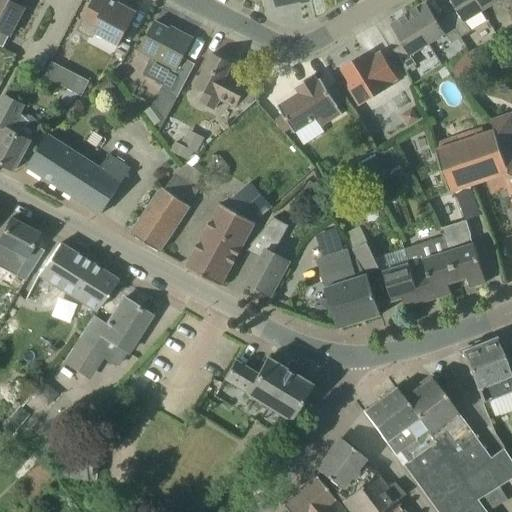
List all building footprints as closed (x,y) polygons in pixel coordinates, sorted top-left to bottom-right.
[(0,0),(0,29),(10,35),(24,8),(8,0),(0,0)] [(137,13),(121,5),(112,0),(93,0),(77,31),(90,37),(93,31),(119,45),(137,13)] [(465,22),(483,11),(475,0),(451,0),(458,10),(448,16),(461,38),(471,32),(465,22)] [(511,6),(511,0),(475,0),(483,11),(500,0),(506,10),(511,6)] [(461,38),(448,16),(439,22),(427,3),(409,14),(428,45),(446,34),(452,44),(461,38)] [(411,56),(428,45),(409,14),(391,25),(403,44),(394,50),(407,71),(417,65),(411,56)] [(195,64),(184,58),(194,39),(171,26),(170,29),(155,21),(139,52),(151,58),(143,74),(163,84),(160,89),(178,98),(195,64)] [(449,63),(458,80),(484,66),(475,49),(449,63)] [(350,82),(346,84),(359,105),(387,88),(387,87),(398,80),(381,52),(369,59),(366,54),(342,69),(350,82)] [(236,108),(244,112),(257,101),(264,86),(251,79),(248,85),(228,74),(233,64),(213,53),(195,86),(206,92),(201,102),(215,110),(220,99),(236,108)] [(68,89),(75,74),(52,62),(45,77),(68,89)] [(443,79),(451,75),(446,67),(438,72),(443,79)] [(286,132),(292,128),(295,132),(316,119),(321,126),(342,113),(337,106),(338,105),(322,79),(318,81),(314,75),(296,86),(300,93),(279,106),(284,115),(275,121),(286,132)] [(97,88),(104,96),(116,87),(108,78),(97,88)] [(66,89),(59,102),(68,106),(80,96),(66,89)] [(28,120),(21,114),(26,105),(5,93),(0,101),(0,125),(3,127),(0,133),(0,162),(15,170),(33,137),(43,126),(32,115),(28,120)] [(145,111),(155,126),(166,117),(158,103),(157,102),(145,111)] [(408,126),(419,119),(413,108),(407,112),(404,119),(408,126)] [(508,171),(511,169),(511,111),(491,118),(494,130),(508,171)] [(511,169),(508,171),(494,130),(436,149),(450,191),(505,173),(511,194),(511,169)] [(101,167),(86,158),(48,134),(28,167),(101,214),(130,168),(109,154),(101,167)] [(196,154),(202,143),(186,134),(181,143),(176,141),(171,151),(189,161),(194,152),(196,154)] [(370,180),(385,173),(376,156),(362,164),(370,180)] [(191,205),(189,204),(184,200),(193,186),(176,173),(165,188),(163,186),(131,234),(159,251),(191,205)] [(321,187),(310,180),(301,194),(312,201),(321,187)] [(187,267),(221,285),(257,222),(256,221),(273,206),(252,182),(226,205),(222,203),(187,267)] [(472,189),(457,194),(467,219),(482,214),(472,189)] [(262,258),(248,283),(252,285),(252,290),(259,294),(263,291),(272,296),(291,262),(275,253),(290,225),(275,217),(247,250),(262,258)] [(26,257),(39,233),(10,218),(0,238),(0,266),(26,280),(35,262),(26,257)] [(441,227),(444,236),(458,280),(467,278),(470,287),(486,282),(467,219),(441,227)] [(365,274),(368,273),(381,267),(360,226),(345,234),(357,258),(365,274)] [(449,283),(458,280),(444,236),(406,248),(411,264),(415,274),(414,275),(422,302),(452,293),(449,283)] [(96,312),(117,280),(59,244),(38,276),(63,292),(63,291),(96,312)] [(405,307),(422,302),(414,275),(415,274),(411,264),(406,248),(405,249),(410,264),(384,273),(393,301),(402,298),(405,307)] [(357,258),(352,260),(349,250),(318,260),(326,288),(339,328),(381,315),(368,273),(365,274),(357,258)] [(127,352),(128,353),(151,316),(123,298),(106,325),(95,318),(80,340),(65,364),(89,379),(103,358),(117,367),(127,352)] [(511,373),(509,374),(499,348),(495,338),(461,352),(476,390),(478,389),(483,403),(511,391),(511,373)] [(245,394),(288,420),(310,384),(267,358),(257,374),(235,361),(214,396),(226,403),(236,386),(246,392),(245,394)] [(474,436),(456,412),(457,411),(430,377),(402,397),(435,441),(443,435),(454,450),(474,436)] [(435,441),(402,397),(395,388),(363,412),(396,454),(396,455),(437,511),(485,511),(477,499),(511,476),(511,461),(502,447),(489,457),(474,436),(454,450),(443,435),(435,441)] [(9,417),(20,426),(29,415),(19,406),(9,417)] [(68,430),(60,423),(34,452),(42,459),(68,430)] [(361,462),(363,456),(340,439),(316,469),(338,486),(334,492),(350,511),(379,511),(397,500),(378,476),(361,462)] [(30,500),(56,478),(47,468),(21,490),(30,500)] [(287,511),(344,511),(316,476),(281,504),(287,511)] [(478,500),(486,511),(506,498),(498,486),(478,500)] [(404,511),(398,503),(399,502),(397,500),(379,511),(404,511)]
